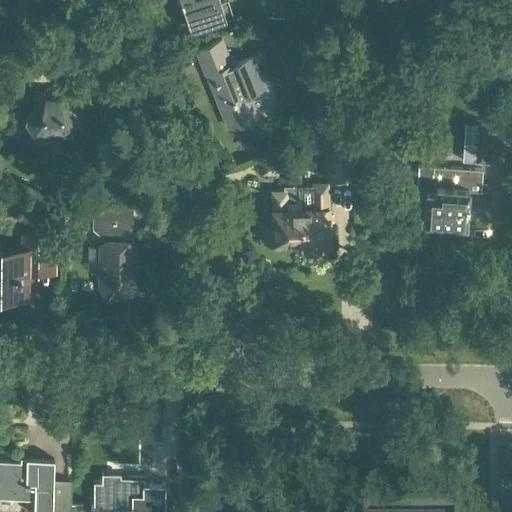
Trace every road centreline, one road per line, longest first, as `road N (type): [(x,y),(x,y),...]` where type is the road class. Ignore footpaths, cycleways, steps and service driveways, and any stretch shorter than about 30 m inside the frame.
road 1 (residential): [(244,377),(235,303),(138,75),(115,0)]
road 2 (tertiary): [(511,378),(244,377)]
road 3 (tertiary): [(244,377),(0,375)]
